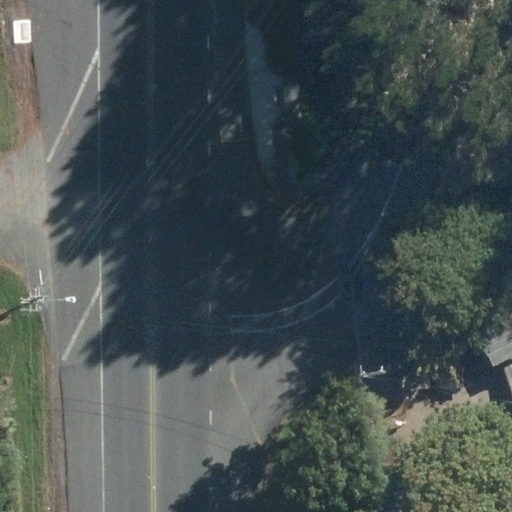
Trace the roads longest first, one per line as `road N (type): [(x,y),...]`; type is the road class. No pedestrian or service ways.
road 1 (unclassified): [(409,0),(407,157),(381,221),(308,305),(232,336),(156,340)]
road 2 (primary): [(155,0),(156,340)]
road 3 (primary): [(156,340),(162,511)]
